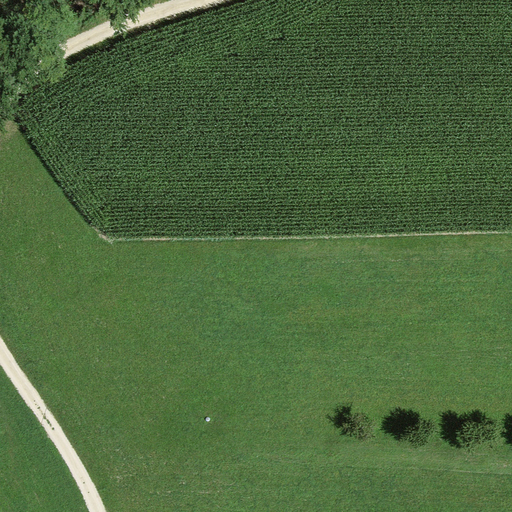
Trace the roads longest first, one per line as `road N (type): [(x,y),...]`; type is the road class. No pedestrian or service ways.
road 1 (track): [(208,0),(120,23),(49,55),(0,111)]
road 2 (track): [(0,329),(72,443),(103,511)]
